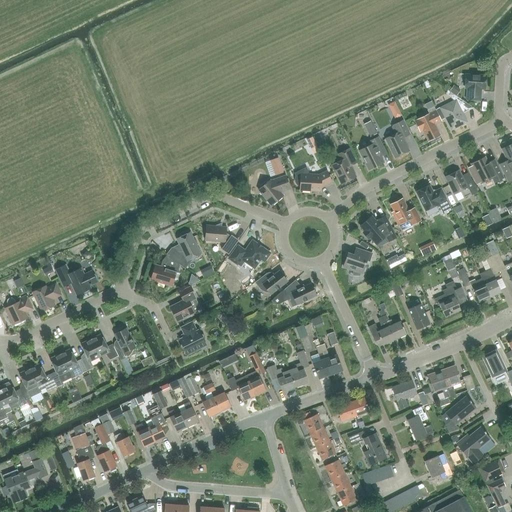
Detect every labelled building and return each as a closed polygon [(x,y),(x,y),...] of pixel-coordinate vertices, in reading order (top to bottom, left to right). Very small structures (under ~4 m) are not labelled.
[(467,88),(467,96),(466,99),(480,100),(481,89),(485,89),(486,75),(466,74),(465,88),(467,88)] [(454,99),(455,101),(441,108),(452,129),(467,122),(462,112),(472,107),(458,97),(454,99)] [(420,108),(428,107),(427,99),(419,100),(420,108)] [(395,119),(402,116),(394,101),(388,105),(395,119)] [(434,124),(441,121),(434,107),(427,110),(429,114),(415,121),(420,132),(423,130),(428,141),(440,135),(434,124)] [(402,138),(409,134),(402,121),(393,125),(393,126),(391,127),(395,134),(386,139),(395,158),(409,151),(402,138)] [(375,166),(383,162),(380,157),(387,154),(378,136),(369,141),(371,146),(359,151),(369,170),(375,167),(375,166)] [(313,154),(319,151),(312,137),(306,140),(313,154)] [(511,143),(502,149),(507,161),(500,165),(508,182),(511,179),(511,143)] [(350,166),(356,162),(349,149),(338,154),(341,160),(332,165),(341,184),(356,177),(350,166)] [(273,155),(262,159),(268,174),(280,170),(273,155)] [(485,157),(471,164),(472,166),(468,168),(477,184),(480,182),(481,183),(494,177),(496,181),(503,178),(497,165),(494,160),(488,163),(485,157)] [(319,175),(309,174),(309,172),(306,167),(294,173),(295,176),(294,178),(294,180),(295,182),(295,183),(296,185),(298,186),(300,187),(299,190),(321,192),(321,188),(332,182),(327,171),(319,175)] [(478,192),(470,178),(464,181),(459,170),(445,177),(454,194),(460,191),(464,198),(471,194),(472,195),(478,192)] [(280,192),(290,189),(285,176),(271,181),(270,180),(258,190),(271,205),(283,196),(280,192)] [(435,190),(432,190),(429,185),(428,186),(427,184),(425,185),(423,186),(422,187),(422,189),(416,192),(425,211),(436,205),(437,206),(439,207),(439,206),(443,214),(452,210),(447,199),(446,199),(441,188),(435,191),(435,190)] [(403,199),(390,205),(394,212),(392,213),(398,225),(401,231),(410,226),(421,221),(414,208),(409,211),(403,199)] [(504,212),(511,210),(511,201),(502,205),(504,212)] [(491,207),(475,214),(479,224),(496,218),(491,207)] [(376,244),(386,236),(389,241),(396,238),(386,218),(377,223),(372,216),(360,226),(365,231),(363,233),(368,239),(370,237),(376,244)] [(225,242),(226,243),(221,249),(228,254),(238,240),(231,235),(231,236),(226,233),(227,227),(220,226),(220,224),(206,229),(205,240),(225,242)] [(454,230),(458,239),(465,236),(460,227),(454,230)] [(167,255),(179,265),(180,264),(184,268),(189,262),(188,260),(193,258),(192,256),(200,252),(190,232),(187,234),(185,233),(180,236),(180,238),(177,239),(180,246),(177,248),(176,246),(172,248),(167,254),(167,255)] [(417,254),(430,249),(427,240),(413,245),(417,254)] [(238,246),(229,258),(241,267),(245,261),(254,268),(261,259),(263,260),(265,260),(269,254),(269,252),(263,248),(261,249),(252,242),(245,251),(238,246)] [(348,253),(343,267),(354,271),(353,273),(360,274),(360,273),(362,273),(366,260),(369,261),(372,253),(356,248),(354,255),(348,253)] [(506,269),(505,266),(499,253),(498,253),(496,249),(490,251),(490,252),(499,272),(506,269)] [(493,274),(499,272),(490,252),(486,254),(487,258),(486,258),(493,274)] [(385,260),(390,269),(407,260),(404,254),(398,257),(396,255),(385,260)] [(180,265),(179,265),(167,255),(162,261),(164,262),(163,267),(155,265),(151,280),(172,286),(176,272),(178,273),(180,265)] [(442,258),(451,279),(458,276),(449,255),(442,258)] [(479,269),(484,267),(481,257),(475,258),(479,269)] [(89,285),(97,282),(96,280),(96,279),(97,277),(96,276),(95,275),(94,274),(93,274),(92,272),(84,276),(80,268),(74,272),(72,267),(68,269),(66,265),(65,266),(65,265),(56,269),(64,286),(71,282),(77,294),(83,292),(84,293),(86,292),(88,291),(88,290),(88,289),(90,288),(89,285)] [(490,297),(482,279),(476,281),(475,279),(470,281),(464,268),(458,271),(465,287),(471,284),(473,290),(474,290),(479,302),(490,297)] [(282,274),(279,271),(271,278),(267,273),(255,282),(260,289),(262,290),(264,291),(265,291),(267,292),(269,292),(271,294),(287,281),(285,278),(285,277),(285,276),(285,275),(284,275),(284,274),(283,274),(282,274)] [(482,279),(490,297),(501,292),(492,274),(482,279)] [(11,285),(17,283),(15,276),(9,278),(11,285)] [(311,284),(304,287),(301,288),(299,285),(295,280),(272,300),(274,303),(277,304),(289,298),(290,299),(291,299),(291,300),(292,300),(293,301),(294,301),(295,302),(296,302),(297,304),(316,295),(315,292),(315,291),(315,289),(314,288),(313,287),(312,287),(311,284)] [(403,294),(397,281),(391,284),(397,297),(403,294)] [(435,299),(438,305),(440,304),(446,316),(460,310),(458,304),(467,300),(461,287),(457,289),(453,281),(447,284),(449,287),(443,290),(445,294),(435,299)] [(52,299),(61,295),(56,284),(47,288),(46,286),(33,292),(42,311),(55,305),(52,299)] [(189,302),(196,298),(190,287),(179,292),(183,300),(170,307),(177,321),(194,313),(189,302)] [(33,309),(27,295),(19,299),(20,301),(16,303),(15,300),(14,299),(11,298),(9,298),(7,300),(7,302),(7,304),(8,306),(5,308),(13,325),(29,318),(26,313),(26,311),(28,311),(33,309)] [(225,296),(219,299),(222,305),(228,302),(225,296)] [(429,324),(420,304),(414,306),(408,309),(417,329),(429,324)] [(387,322),(389,321),(387,315),(382,317),(378,319),(382,330),(379,332),(375,325),(369,328),(375,342),(381,340),(383,345),(395,340),(387,322)] [(387,322),(395,340),(406,334),(401,322),(394,325),(391,320),(389,321),(387,322)] [(201,334),(200,334),(198,330),(197,331),(192,322),(181,328),(184,334),(182,335),(183,338),(180,339),(182,344),(181,346),(182,348),(185,349),(188,355),(201,348),(200,347),(205,344),(203,340),(203,339),(204,339),(204,338),(204,337),(204,336),(204,335),(203,335),(202,334),(201,334)] [(295,328),(299,339),(308,336),(303,324),(295,328)] [(230,329),(234,336),(242,332),(239,325),(230,329)] [(132,351),(133,348),(135,347),(126,328),(123,330),(121,329),(120,330),(119,330),(118,331),(118,332),(115,334),(119,344),(114,347),(120,360),(128,356),(130,354),(131,353),(132,351)] [(332,345),(338,343),(334,332),(328,334),(332,345)] [(118,356),(114,347),(113,344),(107,347),(101,334),(91,339),(100,357),(106,354),(110,360),(118,356)] [(90,362),(100,357),(91,339),(81,344),(87,356),(82,359),(87,371),(93,368),(90,362)] [(321,345),(331,374),(343,370),(337,355),(330,357),(325,344),(321,345)] [(320,378),(331,374),(321,345),(317,347),(319,353),(311,357),(313,363),(314,363),(320,378)] [(87,371),(82,359),(76,362),(70,349),(60,354),(69,372),(72,378),(87,371)] [(302,362),(304,368),(309,366),(303,350),(296,353),(300,363),(302,362)] [(511,368),(506,371),(496,350),(482,356),(492,377),(494,382),(501,379),(503,381),(504,383),(509,381),(511,386),(511,385),(511,370),(511,368)] [(258,376),(260,375),(265,372),(256,352),(249,356),(256,371),(258,376)] [(72,378),(69,372),(60,354),(50,359),(56,371),(51,374),(57,387),(63,384),(62,382),(70,377),(71,378),(72,378)] [(141,364),(149,361),(146,354),(139,357),(141,364)] [(309,382),(304,368),(302,362),(300,363),(296,365),(297,367),(290,370),(291,374),(296,387),(309,382)] [(57,387),(51,374),(46,376),(40,364),(29,369),(38,387),(40,391),(45,388),(47,392),(57,387)] [(276,370),(277,370),(275,365),(268,367),(272,379),(278,377),(276,370)] [(442,371),(451,396),(456,395),(452,386),(461,383),(455,366),(442,371)] [(291,374),(290,370),(284,372),(282,368),(277,370),(276,370),(278,377),(283,391),(296,387),(291,374)] [(40,391),(38,387),(29,369),(19,373),(25,386),(20,389),(22,393),(23,394),(25,399),(29,406),(31,405),(28,399),(31,398),(41,393),(40,391)] [(266,390),(260,375),(258,376),(256,371),(251,373),(253,378),(248,381),(255,395),(266,390)] [(445,398),(451,396),(442,371),(428,375),(434,392),(442,390),(445,398)] [(183,376),(183,377),(185,380),(192,395),(199,392),(192,376),(192,377),(190,373),(183,376)] [(470,374),(462,377),(467,390),(475,387),(470,374)] [(255,395),(248,381),(246,376),(235,381),(233,377),(226,380),(232,391),(238,388),(244,400),(255,395)] [(192,395),(185,380),(183,377),(170,384),(171,388),(179,384),(186,398),(192,395)] [(408,407),(405,398),(417,394),(412,381),(393,387),(397,401),(400,409),(408,407)] [(25,399),(23,394),(17,397),(11,384),(10,384),(8,382),(0,386),(1,389),(10,407),(16,404),(17,404),(20,410),(29,406),(25,399)] [(10,407),(1,389),(0,386),(0,421),(8,417),(6,414),(12,411),(10,407)] [(213,397),(220,411),(231,406),(224,392),(223,392),(222,389),(217,391),(218,395),(213,397)] [(167,406),(160,391),(153,394),(159,409),(167,406)] [(428,404),(424,395),(424,391),(418,393),(420,399),(419,400),(420,402),(421,401),(423,406),(428,405),(428,404)] [(220,411),(213,397),(211,392),(206,394),(205,398),(201,400),(202,402),(209,416),(220,411)] [(424,395),(428,404),(434,402),(431,393),(424,395)] [(456,425),(476,408),(466,396),(446,413),(441,416),(441,417),(445,425),(452,420),(456,425)] [(364,397),(357,400),(357,401),(351,404),(350,402),(355,417),(369,412),(364,397)] [(179,407),(181,412),(188,426),(198,421),(191,407),(192,407),(189,402),(179,407)] [(341,422),(355,417),(350,402),(350,404),(344,406),(344,405),(336,407),(341,422)] [(33,405),(27,407),(30,417),(36,415),(33,405)] [(142,422),(147,419),(140,406),(135,408),(142,422)] [(430,425),(424,428),(421,422),(428,419),(425,413),(424,413),(421,407),(413,410),(416,416),(408,420),(417,440),(428,435),(433,433),(430,425)] [(130,409),(123,412),(124,414),(129,425),(136,422),(130,409)] [(188,426),(181,412),(175,415),(173,410),(167,412),(170,417),(177,431),(188,426)] [(149,427),(155,441),(166,436),(165,434),(167,433),(165,431),(169,429),(160,411),(149,416),(151,419),(145,422),(148,427),(149,427)] [(102,423),(107,434),(115,431),(107,413),(99,417),(100,419),(102,423)] [(489,413),(481,418),(485,425),(493,420),(489,413)] [(311,417),(304,420),(303,420),(304,421),(305,420),(308,426),(306,427),(310,434),(323,428),(317,414),(311,417)] [(114,447),(107,434),(102,423),(94,427),(102,444),(96,447),(100,454),(97,456),(105,471),(117,466),(109,449),(114,447)] [(149,427),(148,427),(144,429),(141,423),(135,426),(138,432),(144,446),(155,441),(149,427)] [(478,449),(490,439),(480,427),(469,437),(468,435),(456,444),(473,464),(484,455),(478,449)] [(313,440),(316,447),(330,441),(323,428),(310,434),(311,434),(314,440),(313,440)] [(356,443),(362,440),(367,450),(363,452),(369,466),(387,458),(376,433),(365,438),(362,431),(348,438),(351,445),(356,443)] [(76,450),(79,457),(81,462),(77,463),(84,480),(95,476),(89,460),(94,458),(90,446),(85,433),(76,436),(80,448),(76,450)] [(124,456),(135,450),(129,437),(124,439),(121,433),(114,436),(124,456)] [(336,454),(330,441),(316,447),(317,447),(320,453),(319,454),(322,461),(336,454)] [(75,464),(68,449),(62,452),(68,467),(75,464)] [(442,478),(452,474),(444,454),(426,462),(432,477),(440,473),(442,478)] [(3,475),(5,479),(7,486),(3,487),(7,496),(11,494),(14,503),(28,498),(25,489),(30,487),(27,480),(38,475),(39,478),(48,474),(41,458),(33,461),(35,467),(19,474),(17,470),(3,475)] [(324,466),(325,466),(326,466),(329,472),(328,473),(331,479),(344,473),(338,460),(324,466)] [(498,460),(478,469),(487,486),(498,507),(497,508),(499,511),(506,511),(503,506),(506,504),(498,489),(505,486),(502,478),(495,482),(492,478),(504,472),(498,460)] [(384,466),(388,478),(394,476),(389,464),(384,466)] [(383,480),(388,478),(384,466),(378,468),(383,480)] [(377,482),(383,480),(378,468),(373,470),(377,482)] [(371,484),(377,482),(373,470),(367,472),(371,484)] [(366,486),(371,484),(367,472),(362,474),(366,486)] [(331,479),(331,480),(332,479),(335,485),(334,486),(337,493),(351,486),(344,473),(331,479)] [(412,488),(417,499),(422,496),(417,485),(412,488)] [(341,498),(340,499),(343,506),(357,500),(351,486),(337,493),(338,492),(341,498)] [(412,501),(417,499),(412,488),(407,490),(412,501)] [(407,504),(412,501),(407,490),(401,493),(407,504)] [(463,497),(462,495),(459,490),(429,506),(432,511),(472,511),(464,496),(463,497)] [(402,507),(407,504),(401,493),(396,496),(402,507)] [(156,511),(156,503),(150,504),(148,505),(143,495),(133,499),(132,499),(130,499),(129,499),(128,500),(127,501),(127,503),(131,511),(156,511)] [(397,509),(402,507),(396,496),(391,498),(397,509)] [(392,511),(397,509),(391,498),(386,501),(392,511)] [(176,511),(177,505),(177,502),(169,501),(167,503),(167,504),(165,504),(164,511),(176,511)] [(385,511),(391,511),(392,511),(386,501),(381,504),(385,511)]
